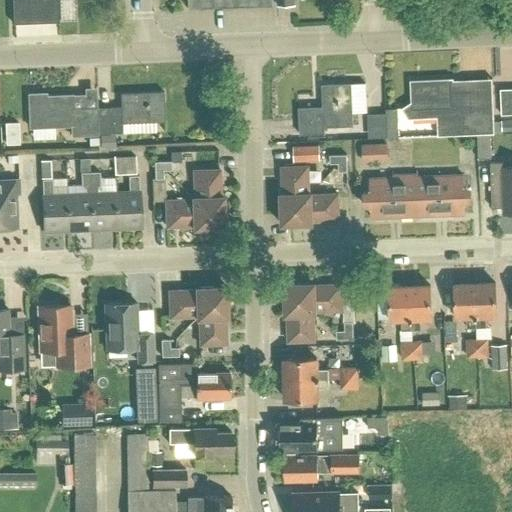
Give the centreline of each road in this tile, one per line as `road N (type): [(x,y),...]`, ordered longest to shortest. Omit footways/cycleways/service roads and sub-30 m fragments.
road 1 (residential): [(253,254),(511,245)]
road 2 (residential): [(260,511),(253,254)]
road 3 (residential): [(0,263),(253,254)]
road 4 (residential): [(253,254),(246,46)]
road 5 (residential): [(0,57),(139,51)]
road 6 (residential): [(378,39),(511,33)]
road 7 (residential): [(246,46),(378,39)]
